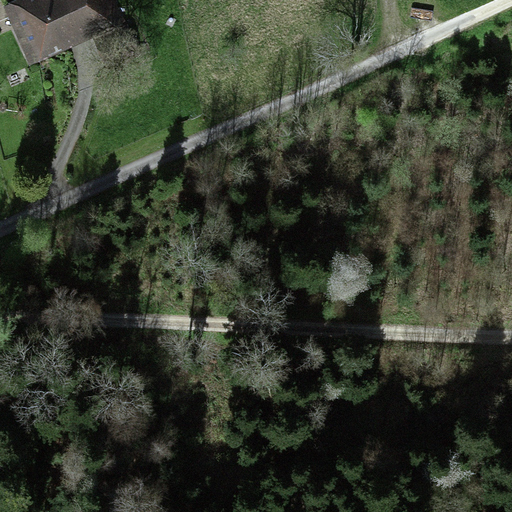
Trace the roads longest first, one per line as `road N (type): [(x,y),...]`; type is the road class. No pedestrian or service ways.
road 1 (track): [(511,2),(0,231)]
road 2 (track): [(511,330),(0,308)]
